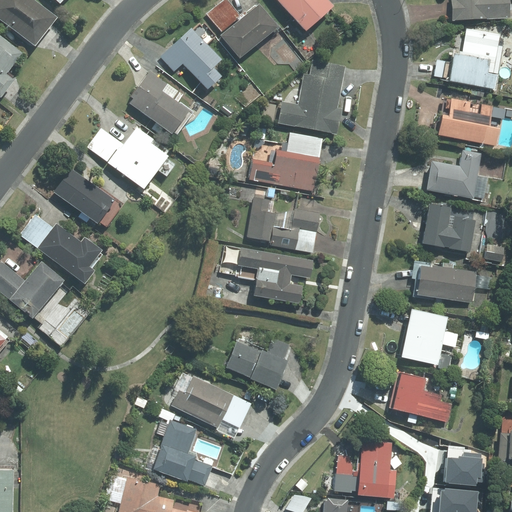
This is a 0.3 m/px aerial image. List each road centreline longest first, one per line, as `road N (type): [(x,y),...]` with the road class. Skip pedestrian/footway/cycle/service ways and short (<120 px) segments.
road 1 (residential): [(387,0),(394,75),(338,384),(270,464),(246,511)]
road 2 (residential): [(143,0),(0,180)]
